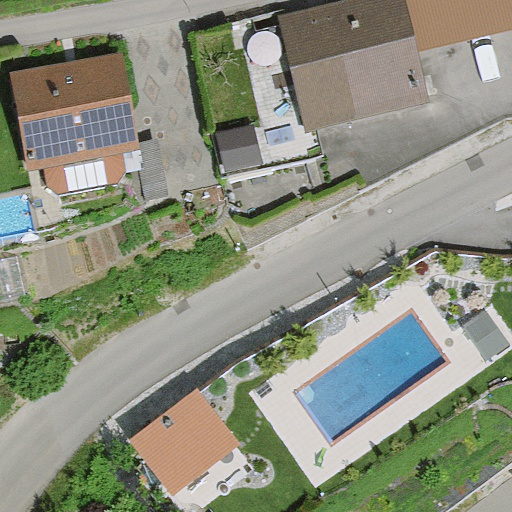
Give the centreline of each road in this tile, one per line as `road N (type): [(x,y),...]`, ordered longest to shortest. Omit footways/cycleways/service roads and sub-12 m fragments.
road 1 (unclassified): [(511,172),(118,370),(0,487)]
road 2 (residential): [(229,0),(125,25),(0,39)]
